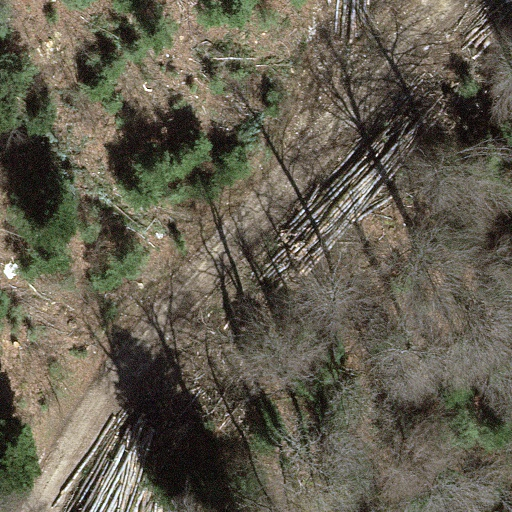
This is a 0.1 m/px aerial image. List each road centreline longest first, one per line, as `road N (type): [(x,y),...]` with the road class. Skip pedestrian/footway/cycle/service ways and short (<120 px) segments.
road 1 (track): [(448,0),(415,28),(85,419),(48,511)]
road 2 (track): [(325,135),(338,0)]
